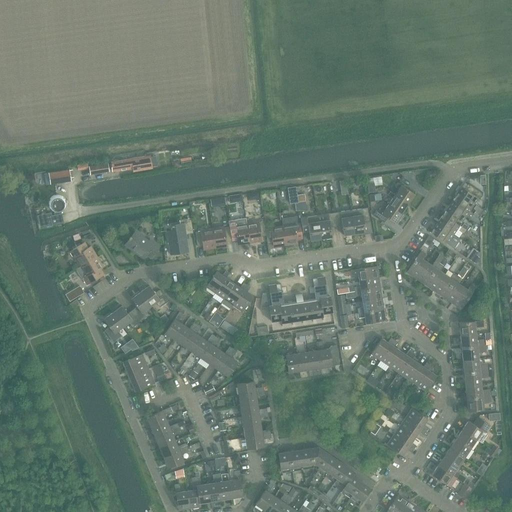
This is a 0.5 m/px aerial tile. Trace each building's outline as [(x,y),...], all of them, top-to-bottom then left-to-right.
[(111,162),(112,171),(133,168),(134,171),(152,168),(150,156),(111,162)] [(90,166),(91,174),(109,172),(108,164),(90,166)] [(49,172),(51,184),(71,181),(69,169),(49,172)] [(395,193),(395,194),(408,203),(414,194),(397,182),(394,186),(398,189),(395,193)] [(464,184),(455,196),(472,207),(477,199),(478,199),(483,193),(469,183),(467,186),(464,184)] [(295,187),(287,188),(288,197),(297,196),(295,187)] [(392,198),(388,204),(402,213),(408,203),(395,194),(395,195),(390,191),(387,195),(392,198)] [(38,215),(40,225),(52,223),(52,224),(63,221),(61,214),(60,212),(62,212),(64,210),(65,209),(65,208),(66,208),(66,206),(66,204),(66,203),(66,202),(66,200),(65,200),(65,199),(64,197),(61,195),(60,195),(58,194),(57,194),(56,194),(54,195),(52,195),(51,196),(49,197),(49,199),(48,200),(48,201),(47,203),(48,205),(48,206),(48,207),(49,209),(51,210),(52,211),(53,212),(54,212),(55,215),(51,216),(50,213),(38,215)] [(455,196),(449,205),(465,217),(472,207),(455,196)] [(307,209),(305,201),(298,202),(299,210),(307,209)] [(402,213),(388,204),(384,210),(380,207),(378,211),(376,210),(372,215),(382,221),(385,216),(395,223),(402,213)] [(449,205),(443,214),(459,225),(465,217),(449,205)] [(473,209),(475,210),(482,215),(484,211),(476,205),(474,209),(473,209)] [(361,209),(351,210),(354,233),(365,232),(364,222),(369,221),(367,207),(361,208),(361,209)] [(351,210),(334,213),(336,227),(342,226),(343,235),(354,234),(354,233),(351,210)] [(327,214),(317,215),(321,239),(332,237),(330,227),(336,227),(334,213),(327,214)] [(443,214),(437,223),(440,225),(453,234),(459,225),(443,214)] [(321,239),(317,215),(306,217),(300,218),(302,232),(309,231),(310,240),(321,239)] [(283,226),(282,226),(285,244),(297,242),(296,239),(302,238),(299,224),(297,224),(296,217),(282,219),(283,226)] [(167,232),(170,254),(188,252),(186,235),(192,234),(193,234),(193,232),(191,218),(180,220),(180,224),(171,226),(172,231),(167,232)] [(263,221),(246,224),(249,242),(261,240),(260,236),(265,236),(267,243),(265,229),(263,221)] [(440,225),(437,223),(430,232),(447,244),(453,234),(440,225)] [(246,224),(229,226),(231,241),(237,240),(238,244),(249,242),(246,224)] [(229,226),(212,229),(215,247),(226,245),(226,242),(231,241),(229,226)] [(282,226),(265,229),(267,243),(273,242),(273,246),(285,244),(282,226)] [(465,235),(466,233),(467,231),(461,227),(459,231),(465,235)] [(215,247),(212,229),(195,232),(197,246),(203,245),(203,249),(215,247)] [(467,231),(466,233),(477,241),(479,239),(467,231)] [(125,244),(142,258),(146,254),(151,258),(159,247),(150,240),(148,242),(135,232),(131,236),(130,235),(129,237),(130,238),(125,244)] [(424,242),(428,245),(432,239),(428,236),(424,242)] [(75,256),(80,266),(96,257),(90,247),(87,249),(83,243),(68,252),(72,258),(75,256)] [(406,272),(415,278),(426,262),(421,259),(425,254),(421,251),(406,272)] [(426,262),(415,278),(425,284),(439,263),(443,258),(446,254),(441,251),(438,255),(431,266),(426,262)] [(96,257),(80,266),(75,269),(81,279),(83,277),(87,283),(102,275),(100,272),(98,269),(102,267),(96,257)] [(425,284),(434,290),(445,274),(439,271),(443,265),(439,263),(425,284)] [(358,274),(359,280),(378,277),(377,266),(351,270),(352,275),(358,274)] [(206,287),(214,293),(229,273),(225,270),(222,275),(216,271),(206,287)] [(434,290),(443,296),(457,275),(453,272),(449,277),(445,274),(434,290)] [(214,293),(224,299),(235,284),(229,280),(232,275),(229,273),(214,293)] [(443,296),(452,302),(462,286),(457,283),(461,277),(457,275),(443,296)] [(269,292),(263,293),(262,293),(260,310),(261,307),(269,306),(271,321),(281,320),(281,323),(282,323),(323,316),(322,313),(332,312),(330,296),(327,296),(324,277),(312,279),(315,299),(302,300),(301,294),(295,295),(296,301),(283,303),(280,284),(268,285),(269,292)] [(348,288),(349,292),(380,288),(378,277),(359,280),(360,286),(348,288)] [(224,299),(233,306),(247,285),(243,283),(240,287),(235,284),(224,299)] [(462,286),(452,302),(461,308),(475,287),(471,284),(467,289),(462,286)] [(247,285),(233,306),(242,312),(252,296),(247,292),(250,287),(247,285)] [(79,286),(72,290),(76,297),(83,293),(79,286)] [(149,286),(140,292),(151,307),(156,303),(160,308),(168,301),(160,290),(155,294),(149,286)] [(361,295),(362,301),(382,298),(380,288),(349,292),(349,293),(355,292),(355,296),(361,295)] [(137,307),(132,310),(140,322),(149,316),(145,311),(151,307),(140,292),(131,299),(137,307)] [(336,296),(338,305),(345,304),(343,295),(336,296)] [(357,313),(358,313),(383,309),(382,298),(362,301),(363,307),(357,308),(357,313)] [(345,304),(338,305),(339,314),(342,314),(346,313),(346,312),(345,304)] [(122,306),(113,313),(123,327),(128,323),(132,328),(140,322),(132,310),(127,314),(122,306)] [(383,309),(358,313),(358,318),(364,317),(365,323),(385,320),(383,309)] [(165,333),(173,339),(184,325),(178,321),(183,315),(179,312),(165,333)] [(209,320),(208,322),(213,325),(218,316),(219,315),(215,312),(212,316),(209,320)] [(113,313),(104,320),(110,327),(105,331),(113,342),(121,336),(118,331),(123,327),(113,313)] [(224,320),(219,327),(231,335),(236,329),(224,320)] [(459,323),(460,335),(475,334),(475,328),(483,327),(483,320),(459,323)] [(173,339),(182,345),(197,324),(194,322),(189,329),(184,325),(173,339)] [(182,345),(191,351),(201,337),(196,333),(201,327),(197,324),(182,345)] [(267,326),(257,328),(258,336),(269,334),(267,326)] [(242,332),(238,338),(244,342),(247,337),(248,336),(242,332)] [(191,351),(200,358),(215,337),(212,334),(207,341),(201,337),(191,351)] [(460,335),(461,348),(485,346),(485,339),(476,340),(475,334),(460,335)] [(200,358),(209,364),(219,350),(214,346),(219,339),(215,337),(200,358)] [(371,354),(380,360),(394,339),(391,337),(388,342),(382,338),(371,354)] [(250,338),(246,344),(251,348),(255,342),(250,338)] [(132,339),(126,343),(131,349),(132,351),(138,348),(132,339)] [(380,360),(389,366),(400,350),(394,347),(398,342),(394,339),(380,360)] [(328,349),(323,349),(322,341),(316,342),(318,351),(320,368),(339,365),(336,345),(330,346),(328,349)] [(162,344),(157,348),(161,353),(166,349),(162,344)] [(209,364),(218,370),(233,348),(229,346),(224,353),(219,350),(209,364)] [(461,348),(463,360),(478,359),(477,353),(486,352),(485,346),(461,348)] [(233,348),(218,370),(227,377),(237,362),(232,358),(237,351),(233,348)] [(389,366),(398,372),(412,352),(409,350),(406,354),(400,350),(389,366)] [(320,368),(318,351),(307,352),(310,369),(320,368)] [(307,352),(297,354),(300,371),(310,369),(307,352)] [(398,372),(406,378),(418,363),(413,359),(416,354),(412,352),(398,372)] [(123,363),(129,377),(149,369),(142,354),(123,363)] [(300,371),(297,354),(286,356),(286,359),(288,373),(300,371)] [(463,360),(464,373),(488,370),(487,364),(479,365),(478,359),(463,360)] [(406,378),(416,384),(430,364),(427,362),(424,367),(418,363),(406,378)] [(430,364),(416,384),(425,391),(436,375),(430,371),(433,366),(430,364)] [(149,369),(129,377),(135,392),(155,383),(149,369)] [(192,370),(189,375),(194,379),(198,374),(192,370)] [(464,373),(465,385),(480,384),(480,378),(488,377),(488,370),(464,373)] [(370,376),(367,381),(376,386),(378,382),(370,376)] [(237,384),(238,395),(264,391),(263,387),(255,388),(254,381),(237,384)] [(465,385),(466,398),(490,396),(490,391),(490,389),(481,390),(480,384),(465,385)] [(206,388),(203,389),(205,394),(215,390),(212,385),(206,388)] [(238,395),(240,405),(257,403),(256,397),(265,396),(264,391),(238,395)] [(209,397),(211,402),(218,398),(216,394),(214,395),(209,397)] [(490,396),(466,398),(468,411),(483,409),(482,403),(491,402),(490,396)] [(240,405),(242,416),(267,413),(267,408),(258,410),(257,403),(240,405)] [(146,417),(151,428),(167,420),(164,415),(172,412),(170,407),(146,417)] [(412,408),(405,417),(426,431),(428,428),(424,425),(427,419),(422,415),(413,409),(412,408)] [(242,416),(243,427),(261,425),(260,418),(268,417),(267,413),(242,416)] [(405,417),(400,426),(415,437),(419,431),(424,435),(426,431),(405,417)] [(468,421),(462,430),(476,440),(476,439),(481,443),(487,434),(485,432),(490,425),(478,417),(473,424),(468,421)] [(151,428),(155,438),(179,427),(177,423),(169,427),(167,420),(151,428)] [(243,427),(245,438),(271,434),(270,430),(262,431),(261,425),(243,427)] [(400,426),(393,435),(414,449),(416,446),(412,442),(415,437),(400,426)] [(155,438),(159,448),(175,441),(173,435),(180,431),(179,427),(155,438)] [(462,430),(456,439),(470,449),(476,440),(462,430)] [(271,434),(245,438),(247,449),(264,446),(263,439),(271,438),(271,434)] [(414,449),(393,435),(387,444),(398,452),(403,455),(407,449),(412,452),(414,449)] [(456,439),(450,448),(464,458),(470,449),(456,439)] [(159,448),(163,457),(187,447),(185,443),(178,447),(175,441),(159,448)] [(494,445),(491,450),(498,455),(501,450),(494,445)] [(187,447),(163,457),(168,468),(184,461),(181,455),(189,451),(187,447)] [(314,468),(318,471),(329,455),(319,448),(310,449),(313,468),(314,468)] [(450,448),(444,456),(458,466),(464,458),(450,448)] [(302,470),(313,468),(310,449),(299,451),(302,470)] [(292,472),(302,470),(299,451),(289,452),(292,472)] [(281,473),(292,472),(289,452),(278,454),(281,473)] [(318,471),(327,477),(338,461),(329,455),(318,471)] [(444,456),(437,466),(440,467),(456,478),(459,474),(455,471),(458,466),(444,456)] [(327,477),(335,483),(346,466),(338,461),(327,477)] [(355,472),(346,466),(335,483),(343,488),(352,476),(355,472)] [(440,467),(437,466),(431,474),(446,484),(450,487),(456,478),(440,467)] [(235,480),(229,481),(232,498),(242,496),(241,488),(238,471),(234,471),(235,480)] [(221,473),(217,474),(221,500),(232,498),(229,481),(222,482),(221,473)] [(214,483),(207,484),(210,501),(221,500),(217,474),(213,475),(214,483)] [(341,492),(350,498),(361,482),(352,476),(343,488),(341,492)] [(199,477),(196,478),(200,503),(210,501),(207,484),(201,485),(200,477),(199,477)] [(193,490),(187,491),(189,508),(201,507),(200,503),(196,478),(191,478),(193,490)] [(469,481),(466,486),(471,489),(474,484),(469,481)] [(350,498),(359,504),(370,488),(361,482),(350,498)] [(255,504),(264,510),(274,496),(269,492),(273,485),(270,483),(255,504)] [(189,508),(187,491),(180,492),(179,484),(174,485),(176,493),(178,510),(189,508)] [(466,486),(464,484),(457,494),(464,499),(471,489),(466,486)] [(308,489),(328,503),(331,499),(326,496),(318,490),(310,485),(308,489)] [(277,511),(289,511),(292,508),(286,504),(291,497),(296,490),(292,488),(290,491),(288,495),(277,511)] [(264,510),(266,511),(277,511),(288,495),(284,493),(279,500),(274,496),(264,510)] [(399,511),(408,500),(399,494),(386,511),(399,511)] [(292,508),(289,511),(302,511),(305,507),(309,502),(308,502),(305,500),(302,505),(297,511),(292,508)] [(412,511),(416,506),(408,500),(399,511),(412,511)]
